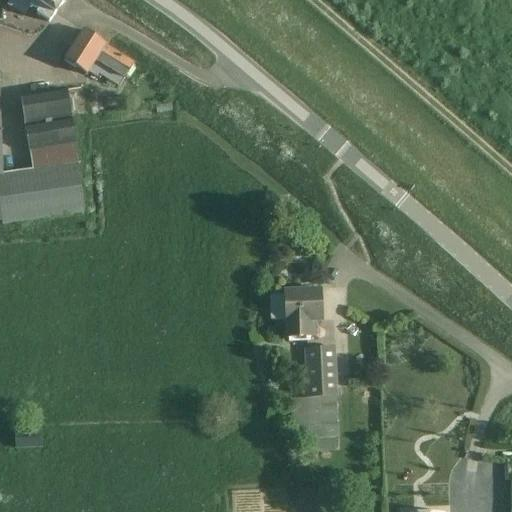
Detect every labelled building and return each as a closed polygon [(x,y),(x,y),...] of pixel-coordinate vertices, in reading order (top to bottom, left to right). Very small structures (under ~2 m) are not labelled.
[(37,15),(49,23),(54,16),(64,0),(11,0),(8,6),(25,16),(30,7),(31,8),(32,6),(39,10),(37,15)] [(100,76),(119,88),(135,64),(106,46),(83,31),(64,61),(87,76),(88,73),(98,79),(100,76)] [(0,223),(83,213),(76,166),(78,165),(71,119),(66,91),(21,98),(30,152),(32,151),(35,171),(2,176),(0,119),(0,223)] [(287,323),(287,339),(312,338),(311,322),(322,321),(321,291),(285,292),(285,296),(269,297),(270,321),(286,320),(286,323),(287,323)] [(303,441),(303,452),(335,451),(334,439),(339,439),(336,397),(334,349),(306,351),(308,399),(291,399),(293,441),(303,441)] [(16,431),(16,449),(40,448),(40,430),(16,431)]
